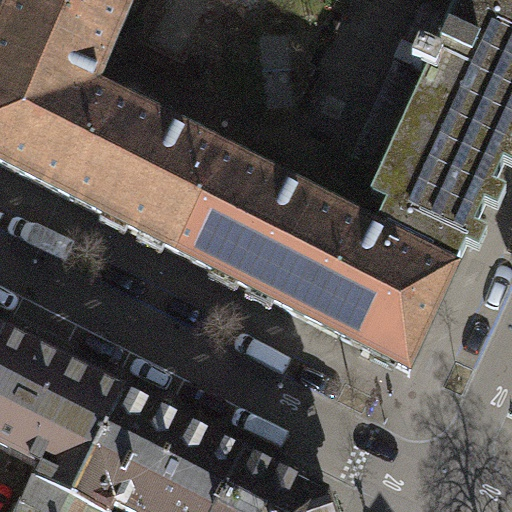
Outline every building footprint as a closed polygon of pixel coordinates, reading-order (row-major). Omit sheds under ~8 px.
[(86,210),(172,254),(216,277),(316,328),(365,353),(410,375),(455,276),(511,152),(511,0),(14,0),(0,34),(0,166),(63,199),(86,210)] [(38,485),(73,503),(126,399),(66,368),(5,338),(0,348),(0,450),(44,473),(38,485)] [(218,511),(245,460),(185,429),(126,399),(73,503),(90,511),(113,511),(115,509),(120,511),(218,511)] [(329,511),(326,501),(286,480),(245,460),(218,511),(329,511)] [(90,511),(73,503),(38,485),(34,485),(22,511),(90,511)]
